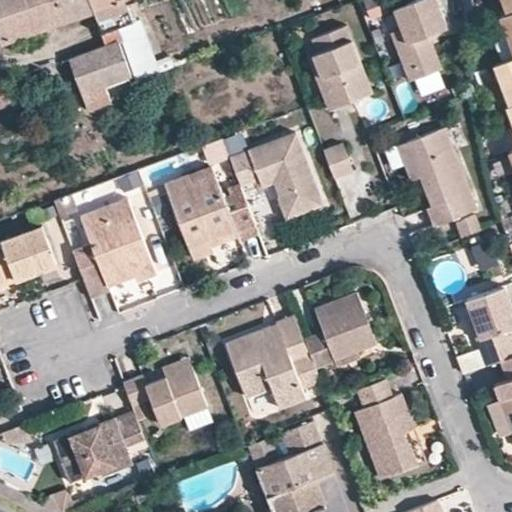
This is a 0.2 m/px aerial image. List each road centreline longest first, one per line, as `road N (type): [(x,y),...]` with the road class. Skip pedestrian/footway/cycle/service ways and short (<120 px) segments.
road 1 (residential): [(57,355),(366,248),(394,253),(491,490),(511,494)]
road 2 (unknown): [(491,490),(371,511)]
